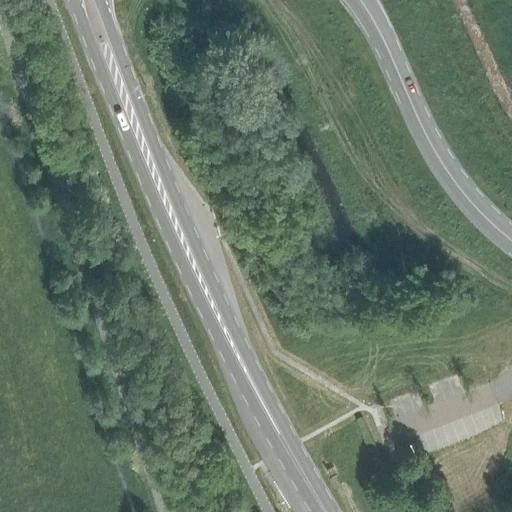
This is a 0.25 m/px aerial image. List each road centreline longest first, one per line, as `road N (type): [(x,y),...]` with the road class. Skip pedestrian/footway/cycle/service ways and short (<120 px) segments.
road 1 (unclassified): [(163,511),(0,13)]
road 2 (primary): [(72,0),(170,240),(223,350),(241,367)]
road 3 (primary): [(241,367),(238,342),(187,234),(98,0)]
road 4 (tertiary): [(358,0),(445,171),(511,242)]
road 5 (primary): [(325,511),(241,367)]
